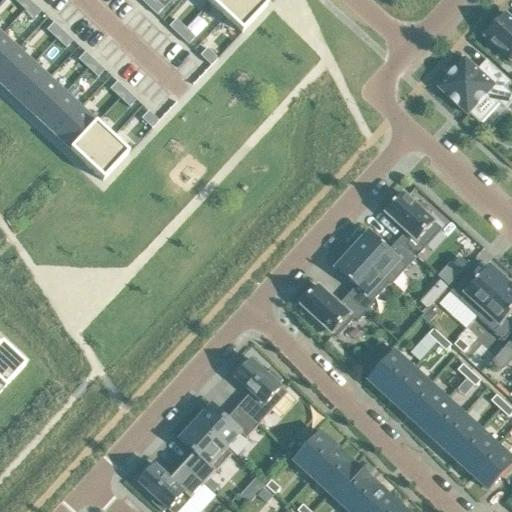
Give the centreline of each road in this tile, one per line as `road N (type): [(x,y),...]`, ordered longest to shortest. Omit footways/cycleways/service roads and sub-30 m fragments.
road 1 (residential): [(452,511),(249,311)]
road 2 (residential): [(249,311),(413,132)]
road 3 (residential): [(89,486),(249,311)]
road 4 (residential): [(188,97),(84,0)]
road 5 (residential): [(511,221),(413,132)]
